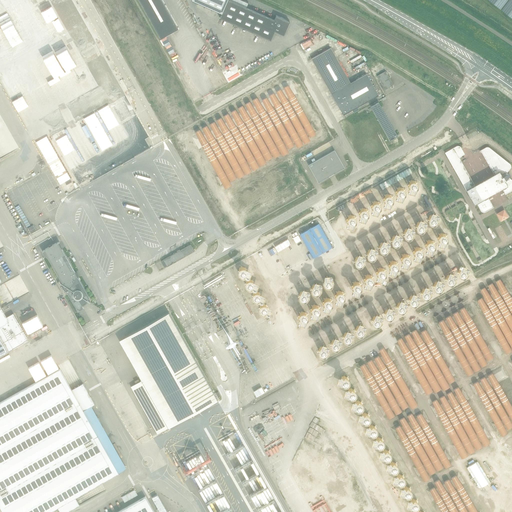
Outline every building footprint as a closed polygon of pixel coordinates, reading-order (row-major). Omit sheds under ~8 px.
[(138,0),(160,39),(178,29),(161,0),(138,0)] [(198,0),(198,3),(221,13),(219,18),(229,22),(233,24),(247,30),(252,32),(270,40),(274,31),(283,35),(289,21),(276,15),(275,16),(275,18),(274,20),(246,8),(247,6),(248,4),(248,3),(241,0),(198,0)] [(311,59),(325,82),(343,115),(378,95),(366,74),(350,83),(331,48),(311,59)] [(232,78),(240,74),(235,66),(227,70),(232,78)] [(226,67),(222,68),(226,80),(230,78),(226,67)] [(385,71),(380,74),(377,76),(384,90),(393,85),(385,71)] [(376,104),(374,105),(371,107),(390,140),(392,138),(397,135),(378,103),(375,104),(376,104)] [(506,173),(510,168),(511,167),(511,166),(511,165),(510,164),(509,163),(489,147),(488,147),(487,147),(486,147),(485,147),(480,150),(480,151),(494,174),(475,185),(459,157),(464,154),(461,147),(460,146),(459,146),(458,146),(457,146),(456,146),(445,152),(471,199),(474,204),(476,203),(481,211),(482,212),(483,212),(484,212),(485,212),(494,207),(493,207),(487,197),(502,188),(505,194),(511,190),(511,180),(510,178),(506,173)] [(334,150),(333,150),(308,165),(318,182),(344,167),(334,150)] [(18,202),(14,205),(25,224),(29,222),(18,202)] [(412,219),(415,223),(424,217),(419,208),(415,211),(415,212),(410,215),(413,219),(412,219)] [(503,210),(497,214),(501,220),(507,216),(503,210)] [(33,225),(28,228),(31,233),(36,230),(33,225)] [(497,240),(500,239),(494,229),(491,230),(497,240)] [(89,298),(75,272),(62,249),(61,249),(57,243),(59,242),(57,242),(55,243),(54,244),(52,245),(51,244),(50,244),(49,244),(49,245),(48,245),(48,246),(48,247),(47,248),(45,249),(44,250),(42,251),(44,250),(48,257),(47,257),(61,282),(61,283),(60,283),(63,285),(77,311),(83,308),(81,305),(83,304),(85,303),(86,302),(87,300),(90,303),(90,302),(86,300),(89,298)] [(313,301),(321,297),(322,280),(319,274),(304,282),(313,301)] [(223,300),(213,280),(206,284),(214,299),(217,298),(219,302),(223,300)] [(338,296),(334,298),(339,306),(343,304),(338,296)] [(6,317),(0,305),(0,356),(8,352),(8,351),(13,349),(28,340),(13,313),(6,317)] [(124,337),(147,377),(131,386),(157,433),(217,400),(168,312),(124,337)] [(341,314),(329,320),(330,321),(329,321),(333,330),(335,329),(336,331),(340,329),(338,324),(344,322),(341,314)] [(26,320),(21,322),(27,333),(31,331),(26,320)] [(29,337),(40,333),(39,328),(27,332),(29,337)] [(350,359),(332,368),(338,381),(346,377),(350,385),(359,381),(358,379),(363,377),(361,373),(372,368),(363,351),(360,352),(366,366),(361,369),(357,360),(352,362),(350,359)] [(377,353),(370,357),(373,362),(380,359),(377,353)] [(105,359),(101,361),(107,372),(111,369),(105,359)] [(388,371),(394,373),(397,364),(392,362),(388,371)] [(71,390),(63,375),(59,369),(0,402),(0,507),(2,511),(49,511),(57,507),(59,511),(67,511),(79,505),(75,498),(118,473),(83,410),(94,404),(82,383),(71,390)] [(40,369),(29,375),(32,379),(43,374),(40,369)] [(261,383),(257,385),(262,393),(266,390),(261,383)] [(335,403),(341,406),(346,395),(340,392),(335,403)] [(357,417),(364,400),(354,396),(354,398),(347,395),(342,407),(348,409),(347,411),(353,414),(353,416),(357,417)] [(269,410),(277,428),(283,426),(278,415),(286,412),(289,420),(294,418),(288,402),(269,410)] [(244,435),(253,431),(255,437),(259,435),(258,431),(264,428),(263,425),(269,422),(266,414),(240,425),(244,435)] [(337,425),(340,416),(334,414),(331,423),(337,425)] [(340,417),(337,426),(343,429),(347,420),(340,417)] [(143,418),(132,422),(134,428),(144,424),(143,418)] [(146,432),(133,438),(136,444),(149,437),(146,432)] [(205,454),(208,461),(214,459),(211,452),(205,454)] [(218,491),(223,489),(218,478),(212,480),(214,484),(208,486),(217,505),(223,503),(218,491)] [(122,500),(136,493),(133,487),(119,495),(122,500)] [(214,507),(204,488),(198,491),(208,510),(214,507)] [(153,497),(152,498),(160,511),(166,511),(157,495),(153,497)] [(153,511),(145,496),(117,511),(153,511)] [(105,502),(107,508),(118,504),(116,498),(105,502)]
